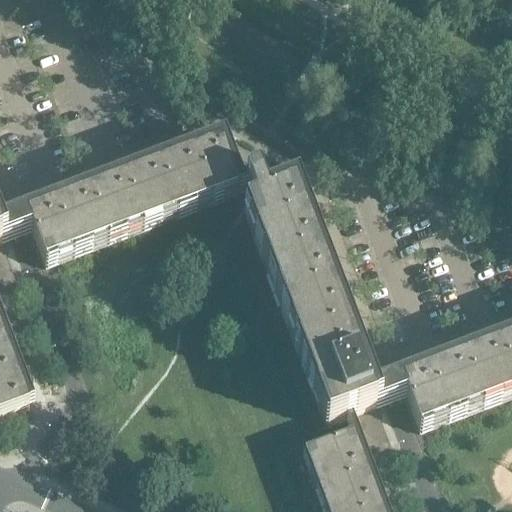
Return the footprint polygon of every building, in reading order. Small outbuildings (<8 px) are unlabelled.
[(220,142),(26,217),(46,270),(240,195),(220,142)] [(258,182),(246,186),(256,212),(246,215),(328,431),(347,424),(353,439),(304,457),(324,511),(380,511),(358,454),(374,448),(377,457),(391,451),(364,380),(369,378),(299,195),(268,207),(258,182)] [(248,192),(246,186),(242,188),(238,189),(240,195),(244,194),(248,192)] [(31,232),(26,217),(12,223),(0,227),(0,242),(0,244),(18,237),(31,232)] [(0,417),(9,414),(23,409),(29,407),(0,329),(0,283),(0,284),(3,291),(16,286),(0,244),(0,242),(0,417)] [(511,339),(400,382),(421,435),(511,400),(511,339)] [(407,399),(400,382),(388,387),(369,394),(376,411),(394,404),(407,399)]
